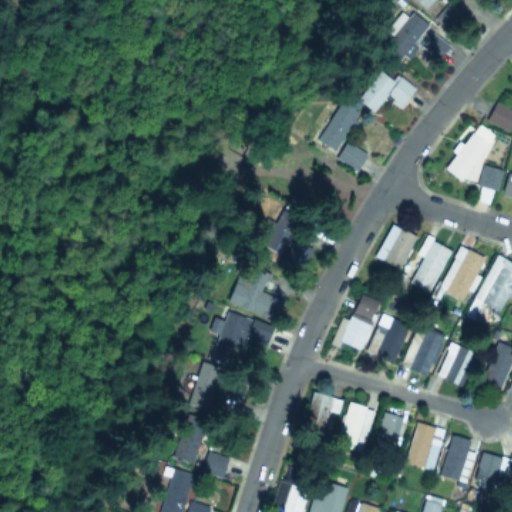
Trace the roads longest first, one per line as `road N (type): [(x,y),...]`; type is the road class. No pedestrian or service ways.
road 1 (residential): [(244,511),(296,358),(360,226),(442,108),(511,27)]
road 2 (residential): [(296,358),(491,421)]
road 3 (residential): [(511,231),(382,192)]
